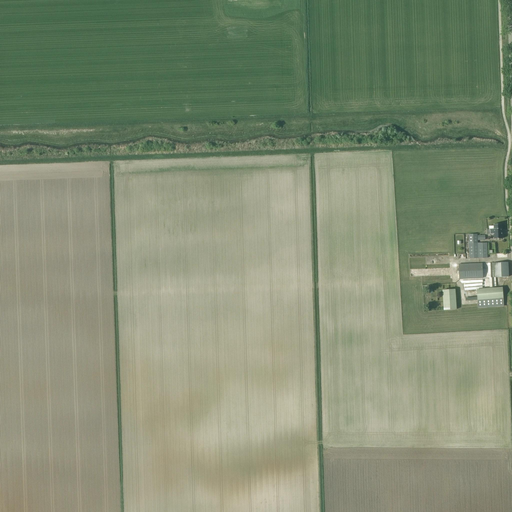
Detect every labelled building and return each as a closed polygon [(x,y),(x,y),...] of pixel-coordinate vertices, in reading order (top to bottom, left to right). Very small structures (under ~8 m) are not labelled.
[(501,234),(501,224),(494,225),(494,228),(494,229),(489,229),(489,234),(494,234),(501,234)] [(477,235),(468,235),(469,259),(487,258),(486,243),(477,244),(477,235)] [(507,262),(493,263),(494,278),(508,277),(507,262)] [(482,264),(459,265),(459,280),(483,279),(482,264)] [(454,309),(454,288),(441,289),(441,309),(454,309)] [(502,288),(465,290),(465,301),(477,300),(478,308),(504,306),(502,288)]
